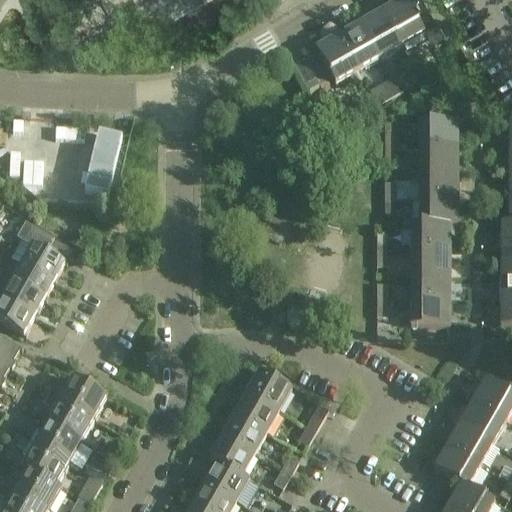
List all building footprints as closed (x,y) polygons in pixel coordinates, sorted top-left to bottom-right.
[(136,0),(142,10),(157,2),(167,18),(199,0),(136,0)] [(424,38),(405,3),(381,17),(401,52),(424,38)] [(401,52),(381,17),(359,29),(379,64),(401,52)] [(379,64),(359,29),(337,42),(357,76),(379,64)] [(357,76),(337,42),(315,54),(317,57),(331,82),(335,89),(357,76)] [(317,57),(294,71),(308,95),(331,82),(317,57)] [(415,76),(421,86),(436,77),(430,68),(415,76)] [(421,86),(415,76),(401,84),(406,94),(421,86)] [(386,92),(374,99),(371,101),(377,111),(392,102),(386,92)] [(357,109),(362,119),(377,111),(371,101),(357,109)] [(357,127),(355,123),(353,119),(339,127),(344,135),(357,127)] [(417,154),(458,154),(458,127),(417,127),(417,154)] [(384,154),(395,154),(395,137),(384,137),(384,154)] [(395,154),(384,154),(384,170),(395,170),(395,154)] [(458,154),(417,154),(417,179),(458,179),(458,154)] [(458,179),(417,179),(417,204),(458,204),(458,179)] [(384,204),(395,204),(395,187),(384,187),(384,204)] [(395,204),(384,204),(384,221),(395,221),(395,204)] [(458,204),(417,204),(417,229),(418,229),(450,230),(458,230),(458,204)] [(272,221),(262,240),(279,250),(290,231),(272,221)] [(20,244),(10,261),(21,267),(54,287),(64,268),(46,258),(54,244),(25,227),(16,242),(20,244)] [(418,229),(417,229),(409,229),(409,255),(449,255),(450,230),(418,229)] [(500,255),(511,254),(511,229),(508,230),(508,229),(500,229),(500,255)] [(376,255),(387,255),(387,238),(376,238),(376,255)] [(511,254),(500,255),(500,280),(511,280),(511,254)] [(387,255),(376,255),(376,272),(387,272),(387,255)] [(449,255),(409,255),(409,280),(449,280),(449,255)] [(11,285),(44,304),(54,287),(21,267),(11,285)] [(449,280),(409,280),(409,305),(449,305),(449,280)] [(511,280),(500,280),(500,305),(511,305),(511,280)] [(0,303),(34,322),(44,304),(11,285),(0,303)] [(376,305),(387,305),(387,289),(376,289),(376,305)] [(34,322),(0,303),(0,327),(23,341),(34,322)] [(387,305),(376,305),(376,322),(387,322),(387,305)] [(409,332),(449,332),(449,305),(409,305),(409,332)] [(500,332),(511,331),(511,305),(500,305),(500,332)] [(0,365),(12,373),(15,367),(13,365),(19,355),(21,356),(23,354),(0,341),(0,365)] [(12,373),(0,365),(0,389),(2,390),(5,384),(3,383),(9,372),(11,374),(12,373)] [(246,398),(280,418),(292,396),(259,376),(246,398)] [(54,402),(94,425),(107,402),(72,383),(64,396),(59,393),(54,402)] [(511,417),(511,400),(484,384),(472,407),(506,427),(511,417)] [(47,398),(42,406),(49,411),(54,414),(47,427),(86,450),(87,448),(82,445),(94,425),(54,402),(47,398)] [(280,418),(246,398),(234,419),(268,439),(280,418)] [(506,427),(472,407),(459,429),(494,449),(506,427)] [(328,416),(318,410),(305,432),(315,438),(328,416)] [(268,439),(234,419),(222,441),(255,461),(268,439)] [(86,450),(47,427),(39,440),(34,437),(29,445),(69,469),(80,449),(85,452),(86,450)] [(121,430),(118,436),(126,441),(131,432),(125,429),(121,430)] [(494,449),(459,429),(446,450),(481,470),(494,449)] [(315,438),(305,432),(298,446),(307,452),(315,438)] [(255,461),(222,441),(209,464),(216,468),(216,467),(243,482),(255,461)] [(16,450),(24,455),(28,448),(28,447),(21,442),(16,450)] [(69,469),(29,445),(28,447),(28,448),(24,455),(29,458),(21,471),(61,493),(66,496),(67,495),(57,489),(69,469)] [(468,492),(469,492),(481,470),(446,450),(433,474),(459,489),(460,488),(468,492)] [(281,475),(291,481),(298,468),(288,462),(281,475)] [(204,488),(237,507),(250,486),(243,482),(216,467),(216,468),(204,488)] [(106,480),(88,470),(83,477),(102,488),(106,480)] [(61,493),(21,471),(26,475),(19,487),(14,484),(9,493),(42,511),(50,511),(60,496),(65,499),(66,496),(61,493)] [(291,481),(281,475),(273,489),(283,494),(291,481)] [(511,498),(511,487),(507,485),(498,500),(508,505),(511,498)] [(6,498),(9,493),(1,488),(0,487),(0,501),(3,503),(4,502),(6,498)] [(234,511),(237,507),(204,488),(192,510),(196,511),(234,511)] [(460,488),(459,489),(447,510),(450,511),(492,511),(495,508),(469,492),(468,492),(460,488)] [(4,511),(42,511),(9,493),(6,498),(4,502),(9,505),(4,511)]
